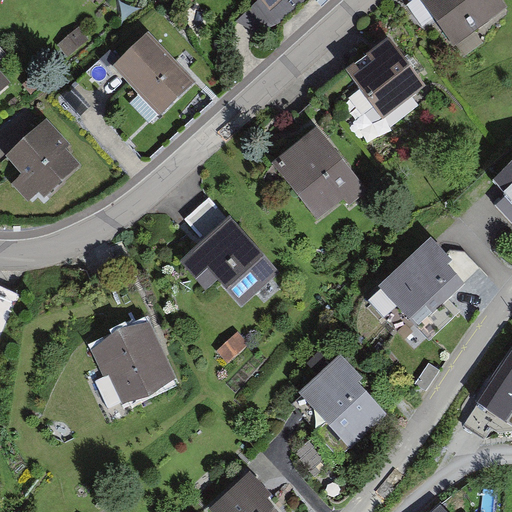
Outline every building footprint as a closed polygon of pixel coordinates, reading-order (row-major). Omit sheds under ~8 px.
[(266,0),(280,14),(294,0),(266,0)] [(511,4),(508,0),(427,0),(462,44),(511,4)] [(194,79),(150,32),(116,63),(161,110),(194,79)] [(426,82),(389,37),(348,70),(385,116),(426,82)] [(0,62),(0,87),(12,76),(0,62)] [(44,115),(9,149),(24,164),(13,175),(35,198),(43,191),(49,197),(85,163),(67,145),(71,142),(44,115)] [(366,185),(319,127),(273,163),(320,221),(366,185)] [(511,158),(493,175),(511,196),(511,158)] [(278,269),(215,195),(201,207),(191,216),(207,235),(186,253),(211,283),(221,275),(242,300),(278,269)] [(433,238),(380,282),(426,338),(463,308),(451,294),(468,280),(433,238)] [(149,323),(94,350),(119,403),(175,376),(163,352),(149,323)] [(511,351),(465,426),(484,440),(492,430),(498,434),(511,431),(511,351)] [(367,376),(344,352),(299,395),(350,447),(387,411),(359,383),(367,376)] [(273,494),(250,468),(210,503),(218,511),(283,511),(270,497),(273,494)] [(450,511),(442,503),(431,511),(450,511)]
